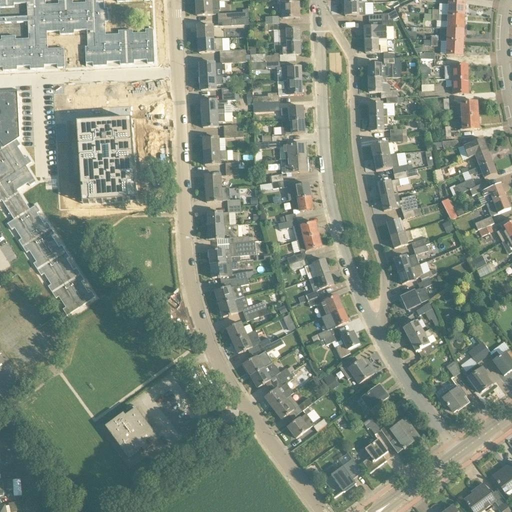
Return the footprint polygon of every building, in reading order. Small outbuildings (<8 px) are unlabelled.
[(0,0),(0,8),(14,8),(14,5),(27,4),(28,18),(0,19),(0,24),(28,23),(29,40),(16,41),(15,37),(1,38),(1,41),(0,41),(0,68),(3,68),(3,72),(17,71),(17,68),(30,67),(30,70),(44,70),(44,66),(57,66),(57,69),(64,69),(65,69),(64,49),(63,49),(48,50),(47,33),(60,32),(60,36),(74,35),(74,32),(87,31),(88,48),(86,48),(85,48),(86,64),(87,64),(93,64),(93,67),(107,67),(107,63),(120,63),(120,66),(134,65),(134,62),(147,61),(147,65),(154,64),(154,65),(155,65),(153,30),(152,30),(152,31),(145,31),(146,34),(133,35),(133,32),(118,32),(118,36),(106,36),(105,23),(108,23),(108,10),(104,10),(104,0),(113,0),(116,0),(117,3),(131,2),(131,0),(144,0),(144,2),(151,2),(152,2),(151,0),(0,0)] [(290,5),(290,1),(283,1),(280,1),(278,1),(278,14),(280,14),(281,20),(299,20),(299,5),(290,5)] [(220,3),(197,4),(197,18),(212,17),(212,12),(220,12),(220,3)] [(448,17),(464,18),(465,3),(449,3),(448,17)] [(365,4),(344,5),(345,18),(365,17),(365,4)] [(218,22),(244,21),(249,20),(249,11),(243,12),(243,14),(218,15),(218,22)] [(464,31),(464,18),(448,17),(448,31),(464,31)] [(268,26),(279,26),(279,18),(265,19),(266,26),(268,26)] [(393,22),(388,22),(382,22),(383,28),(365,28),(365,41),(378,40),(387,40),(386,28),(393,28),(393,22)] [(214,41),(214,40),(213,28),(198,28),(198,41),(214,41)] [(285,32),(280,32),(279,32),(279,45),(300,44),(300,31),(285,31),(285,32)] [(463,44),(464,31),(448,31),(447,44),(463,44)] [(220,59),(246,58),(245,51),(223,52),(222,40),(214,40),(214,41),(198,41),(199,55),(214,54),(214,53),(220,53),(220,59)] [(379,47),(379,42),(378,40),(365,41),(365,55),(380,54),(380,47),(379,47)] [(266,64),(280,64),(280,57),(287,57),(301,57),(300,44),(279,45),(280,57),(266,57),(266,55),(251,56),(251,64),(266,64)] [(463,57),(463,44),(447,44),(447,56),(463,57)] [(284,83),(302,83),(301,68),(280,69),(280,64),(266,64),(266,70),(277,70),(278,76),(284,76),(284,83)] [(200,79),(223,78),(216,78),(215,65),(200,65),(200,79)] [(393,80),(393,71),(382,71),(382,66),(368,67),(369,80),(387,80),(393,80)] [(451,81),(468,81),(468,66),(450,67),(451,81)] [(223,78),(200,79),(201,93),(216,92),(216,87),(223,86),(223,78)] [(386,99),(398,99),(397,92),(390,92),(390,86),(387,86),(387,80),(369,80),(369,95),(381,94),(381,99),(386,99)] [(468,81),(451,81),(451,96),(469,95),(468,81)] [(253,105),(279,103),(279,98),(303,97),(302,83),(284,83),(284,90),(279,91),(279,95),(267,95),(267,97),(253,98),(253,105)] [(0,201),(1,201),(2,202),(3,203),(3,204),(4,205),(5,206),(14,221),(7,225),(8,225),(12,231),(14,229),(21,240),(19,241),(19,242),(26,254),(27,253),(29,252),(36,263),(34,264),(33,265),(41,277),(42,276),(43,275),(44,275),(51,286),(50,286),(49,287),(48,288),(56,300),(56,299),(58,298),(59,298),(66,309),(65,309),(63,310),(67,316),(66,316),(66,317),(79,308),(83,306),(96,298),(95,298),(91,292),(89,294),(88,294),(81,283),(82,283),(84,282),(84,281),(76,269),(76,270),(74,271),(73,271),(67,260),(69,259),(69,258),(62,246),(61,247),(59,248),(52,237),(54,236),(55,235),(47,224),(46,224),(45,225),(44,225),(37,214),(38,214),(39,213),(40,213),(36,207),(37,207),(36,206),(29,211),(20,196),(19,195),(19,194),(18,193),(17,192),(17,191),(28,184),(28,185),(29,186),(30,187),(35,183),(36,184),(36,183),(27,170),(26,168),(26,167),(32,163),(31,163),(27,157),(27,158),(25,159),(18,148),(20,146),(17,140),(19,139),(17,93),(17,92),(16,92),(0,93),(0,201)] [(202,115),(225,114),(225,108),(228,108),(228,104),(236,104),(236,95),(223,96),(223,103),(217,103),(202,103),(202,115)] [(398,99),(386,99),(386,105),(370,105),(370,119),(387,119),(394,119),(394,104),(398,104),(398,99)] [(279,103),(253,105),(253,114),(274,113),(280,113),(279,103)] [(461,118),(479,117),(478,103),(458,105),(459,112),(461,112),(461,118)] [(289,122),(291,122),(304,121),(303,108),(281,110),(281,117),(289,117),(289,122)] [(225,114),(202,115),(203,129),(218,128),(218,123),(225,123),(225,114)] [(479,117),(461,118),(462,124),(460,124),(460,132),(480,130),(479,117)] [(387,119),(370,119),(371,133),(384,133),(384,127),(388,127),(387,119)] [(92,123),(77,124),(78,139),(82,139),(82,144),(78,144),(79,152),(83,152),(83,157),(79,158),(80,166),(83,165),(84,171),(80,171),(81,179),(82,179),(83,183),(81,183),(82,201),(88,201),(89,205),(97,204),(96,200),(102,200),(102,204),(117,203),(117,199),(122,199),(123,202),(131,202),(130,198),(137,198),(135,180),(134,180),(133,175),(135,175),(135,167),(131,168),(131,162),(134,162),(134,154),(130,154),(130,149),(133,149),(133,141),(129,141),(129,135),(132,135),(131,121),(116,122),(117,125),(110,126),(99,127),(92,127),(92,123)] [(280,142),(280,143),(286,142),(286,136),(305,135),(304,121),(291,122),(291,123),(282,123),(282,136),(272,137),(272,143),(280,142)] [(57,142),(67,142),(66,125),(56,126),(57,142)] [(204,153),(219,152),(219,138),(204,139),(204,153)] [(483,140),(464,148),(468,160),(475,157),(487,152),(483,140)] [(281,149),(280,143),(280,142),(272,143),(255,145),(256,151),(262,151),(281,149)] [(457,142),(441,144),(443,148),(444,151),(460,149),(457,142)] [(374,159),(391,157),(389,144),(371,147),(374,159)] [(281,162),(307,160),(306,146),(284,147),(285,154),(286,161),(281,162)] [(219,152),(204,153),(205,167),(220,166),(220,161),(228,161),(227,152),(219,153),(219,152)] [(475,157),(479,168),(492,163),(487,152),(475,157)] [(428,168),(433,167),(431,153),(425,153),(428,168)] [(396,175),(409,172),(407,167),(407,166),(399,168),(397,156),(391,157),(374,159),(376,173),(395,170),(396,175)] [(307,160),(281,162),(282,169),(286,168),(286,175),(308,173),(307,160)] [(469,173),(470,177),(475,175),(476,177),(482,175),(484,181),(497,176),(492,163),(479,168),(469,173)] [(437,185),(444,182),(441,170),(434,172),(437,185)] [(381,200),(398,196),(397,189),(400,187),(399,181),(417,177),(416,171),(413,171),(409,172),(396,175),(394,176),(395,182),(378,185),(381,200)] [(206,191),(229,190),(229,189),(221,190),(221,176),(205,178),(206,191)] [(283,183),(282,176),(271,177),(272,185),(283,183)] [(457,196),(470,191),(476,188),(472,180),(454,188),(457,196)] [(283,183),(272,185),(273,191),(290,188),(289,182),(283,183)] [(489,190),(486,184),(476,188),(470,191),(472,197),(481,194),(483,198),(488,196),(491,204),(506,198),(501,185),(489,190)] [(292,202),(311,198),(309,185),(296,188),(296,190),(291,192),(292,202)] [(228,209),(241,208),(240,201),(230,202),(229,190),(206,191),(207,204),(222,203),(227,202),(228,209)] [(401,209),(402,214),(418,210),(415,197),(401,200),(402,202),(399,203),(398,196),(381,200),(384,213),(401,209)] [(311,198),(292,202),(294,213),(300,211),(300,214),(314,211),(311,198)] [(491,204),(486,206),(491,218),(494,217),(511,211),(506,198),(491,204)] [(451,222),(457,218),(448,200),(441,203),(451,222)] [(230,227),(229,215),(241,214),(241,208),(228,209),(228,214),(222,214),(207,215),(208,228),(230,227)] [(418,210),(402,214),(404,221),(421,216),(420,211),(419,210),(418,210)] [(490,227),(494,225),(491,218),(475,225),(478,232),(479,231),(479,232),(490,227)] [(279,231),(292,228),(298,227),(296,221),(286,223),(278,225),(279,231)] [(391,238),(410,233),(410,232),(404,234),(401,221),(387,225),(391,238)] [(315,222),(298,227),(292,228),(296,242),(297,242),(298,243),(319,237),(315,222)] [(508,242),(511,239),(511,223),(507,227),(505,224),(500,227),(502,231),(497,234),(502,244),(508,241),(508,242)] [(447,236),(453,233),(449,224),(443,227),(447,236)] [(227,237),(233,236),(233,233),(238,232),(238,226),(230,227),(208,228),(209,241),(224,241),(223,235),(227,235),(227,237)] [(493,233),(490,227),(479,232),(482,238),(493,233)] [(410,233),(391,238),(394,250),(408,245),(407,243),(413,242),(410,233)] [(229,239),(230,240),(230,246),(249,244),(249,239),(249,237),(239,238),(229,239)] [(298,243),(291,244),(294,254),(306,251),(306,252),(307,252),(307,253),(322,248),(319,237),(298,243)] [(413,251),(426,247),(430,245),(428,239),(411,245),(413,251)] [(237,264),(241,263),(240,258),(256,257),(255,243),(249,244),(230,246),(231,252),(224,252),(224,251),(209,253),(211,266),(237,264)] [(416,257),(428,253),(426,247),(413,251),(415,256),(415,257),(416,257)] [(295,263),(307,261),(305,254),(287,260),(289,266),(295,263)] [(419,267),(416,257),(415,257),(415,256),(408,259),(407,257),(394,261),(398,274),(419,267)] [(481,272),(489,268),(484,257),(475,262),(481,272)] [(310,280),(330,274),(326,261),(309,267),(307,261),(295,263),(289,266),(291,273),(305,268),(310,280)] [(248,280),(246,273),(233,276),(232,271),(238,271),(237,264),(211,266),(212,279),(220,279),(222,285),(248,280)] [(429,280),(430,280),(433,278),(430,272),(423,276),(420,266),(419,267),(398,274),(402,286),(416,281),(420,278),(422,283),(429,280)] [(330,274),(310,280),(312,286),(318,284),(320,290),(334,285),(330,274)] [(219,306),(245,298),(241,287),(249,286),(248,280),(222,285),(223,291),(216,293),(219,306)] [(432,286),(430,280),(429,280),(422,283),(418,285),(420,290),(402,298),(408,311),(421,305),(430,301),(425,290),(432,286)] [(308,302),(319,298),(317,293),(306,297),(308,302)] [(445,295),(447,301),(453,298),(451,293),(445,295)] [(316,306),(319,312),(321,311),(325,319),(344,311),(338,297),(321,304),(319,298),(308,302),(310,309),(316,306)] [(245,318),(257,314),(256,312),(266,309),(264,303),(249,309),(245,298),(219,306),(223,319),(239,314),(243,312),(245,318)] [(419,318),(432,311),(429,304),(416,313),(419,318)] [(287,313),(284,307),(279,309),(282,316),(287,313)] [(256,312),(257,314),(259,319),(268,315),(266,309),(262,310),(256,312)] [(330,331),(349,323),(344,311),(325,319),(322,320),(325,327),(328,326),(330,331)] [(257,314),(245,318),(247,323),(259,319),(257,314)] [(410,342),(424,334),(418,322),(404,330),(410,342)] [(233,344),(256,333),(256,332),(253,333),(250,326),(243,329),(241,324),(227,331),(233,344)] [(333,337),(330,331),(318,336),(321,342),(324,341),(333,337)] [(424,334),(410,342),(416,353),(418,352),(423,361),(437,350),(433,343),(430,345),(427,340),(433,337),(430,331),(424,334)] [(250,356),(271,345),(268,339),(261,343),(256,333),(233,344),(238,355),(248,351),(250,356)] [(333,337),(324,341),(326,347),(335,343),(336,344),(341,342),(343,346),(336,349),(341,360),(350,355),(348,351),(360,345),(354,333),(342,339),(339,334),(333,337)] [(475,349),(483,360),(490,355),(482,344),(475,349)] [(252,377),(264,370),(257,359),(262,356),(263,357),(274,351),(271,345),(250,356),(252,360),(244,366),(252,377)] [(477,364),(483,360),(475,349),(469,353),(477,364)] [(511,354),(510,351),(500,358),(497,354),(491,358),(495,362),(494,363),(504,377),(511,371),(511,354)] [(359,364),(354,358),(340,368),(349,381),(354,377),(360,385),(375,374),(369,365),(366,368),(361,362),(359,364)] [(454,379),(460,374),(455,362),(446,368),(454,379)] [(481,370),(478,366),(467,374),(470,379),(469,380),(480,395),(491,386),(486,377),(487,376),(482,370),(481,370)] [(280,382),(290,375),(286,370),(280,374),(277,369),(272,372),(269,367),(264,370),(252,377),(259,388),(276,377),(280,382)] [(323,380),(331,391),(339,386),(331,374),(323,380)] [(280,382),(283,388),(287,385),(294,381),(292,378),(290,375),(280,382)] [(459,390),(456,387),(449,392),(448,392),(438,399),(445,408),(448,405),(454,414),(466,405),(462,399),(465,397),(459,389),(459,390)] [(294,394),(289,388),(286,391),(283,388),(265,400),(274,410),(291,397),(294,394)] [(374,417),(385,409),(382,404),(389,399),(380,388),(363,401),(374,417)] [(335,402),(329,393),(321,399),(327,408),(335,402)] [(282,421),(299,408),(291,397),(274,410),(282,421)] [(313,405),(309,400),(299,408),(303,412),(313,405)] [(136,410),(125,418),(124,415),(105,429),(128,460),(142,450),(144,453),(159,441),(136,410)] [(296,440),(314,426),(306,415),(288,429),(296,440)] [(380,432),(381,431),(371,419),(363,425),(368,431),(370,429),(375,436),(381,432),(380,432)] [(317,434),(328,426),(324,420),(313,428),(317,434)] [(380,432),(381,432),(398,455),(403,450),(404,452),(406,450),(419,440),(405,422),(392,432),(392,431),(389,434),(385,428),(381,431),(380,432)] [(370,474),(386,462),(383,458),(388,454),(379,441),(366,451),(371,458),(363,464),(370,474)] [(354,480),(361,475),(351,461),(331,476),(344,494),(355,486),(351,480),(353,479),(354,480)] [(506,495),(511,490),(511,464),(493,478),(506,495)] [(15,469),(6,470),(6,478),(15,477),(15,469)] [(30,491),(39,486),(34,475),(24,479),(25,480),(18,483),(22,493),(29,489),(30,491)] [(473,511),(482,511),(495,503),(483,486),(477,490),(478,491),(465,501),(473,511)]
